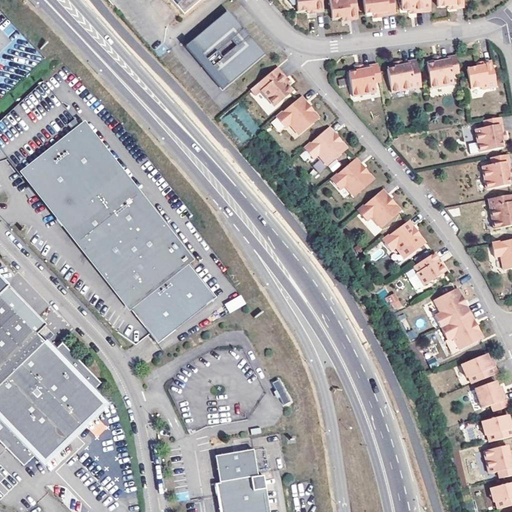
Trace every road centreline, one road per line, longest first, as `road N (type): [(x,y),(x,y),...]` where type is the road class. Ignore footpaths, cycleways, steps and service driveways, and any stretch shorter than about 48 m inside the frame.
road 1 (unknown): [(119,368),(191,314),(194,300),(46,98)]
road 2 (residential): [(504,327),(432,211),(313,72),(309,46)]
road 3 (unclassified): [(157,511),(136,403),(119,368),(0,235)]
road 4 (primary): [(239,211),(322,384),(343,511)]
road 5 (primary): [(44,0),(199,165)]
road 6 (primary): [(199,165),(177,114),(75,0)]
road 7 (residential): [(309,46),(500,20)]
road 8 (primary): [(402,511),(368,397),(337,353)]
road 9 (primary): [(239,211),(337,353)]
road 10 (primary): [(337,353),(387,511)]
road 11 (unknown): [(151,0),(236,99)]
